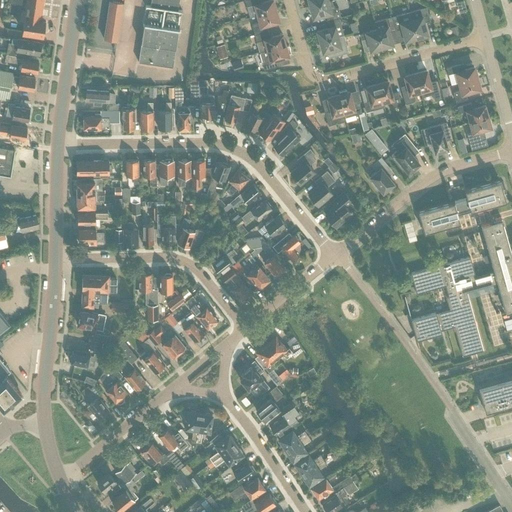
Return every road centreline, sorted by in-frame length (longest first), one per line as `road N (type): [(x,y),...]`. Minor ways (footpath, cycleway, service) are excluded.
road 1 (residential): [(333,255),(261,168),(231,148),(57,143)]
road 2 (residential): [(485,37),(320,80),(308,70),(288,0)]
road 3 (residential): [(245,328),(183,261),(55,259)]
road 4 (residential): [(333,255),(435,174),(511,150)]
road 5 (tertiary): [(44,422),(55,259)]
road 6 (tertiary): [(57,143),(77,0)]
road 7 (residential): [(305,511),(222,395)]
road 8 (residential): [(66,476),(165,394)]
